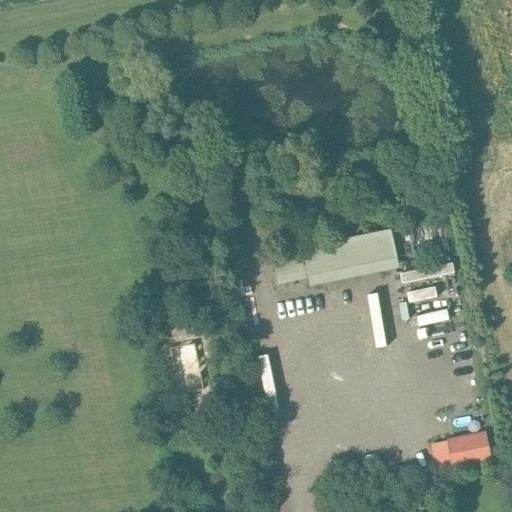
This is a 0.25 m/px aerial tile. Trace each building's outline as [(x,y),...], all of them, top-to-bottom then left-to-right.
[(104,92),(82,95),(86,119),(103,116),(102,112),(107,111),(104,92)] [(297,245),(303,284),(393,270),(387,230),(297,245)] [(399,272),(407,314),(422,312),(420,299),(435,296),(432,277),(451,274),(448,262),(399,272)] [(263,310),(248,313),(254,343),(269,340),(263,310)] [(435,328),(438,340),(415,346),(418,358),(464,347),(459,322),(435,328)] [(485,435),(450,442),(455,468),(490,461),(485,435)] [(190,471),(183,472),(184,481),(192,480),(190,471)] [(275,493),(276,511),(290,511),(288,492),(275,493)]
